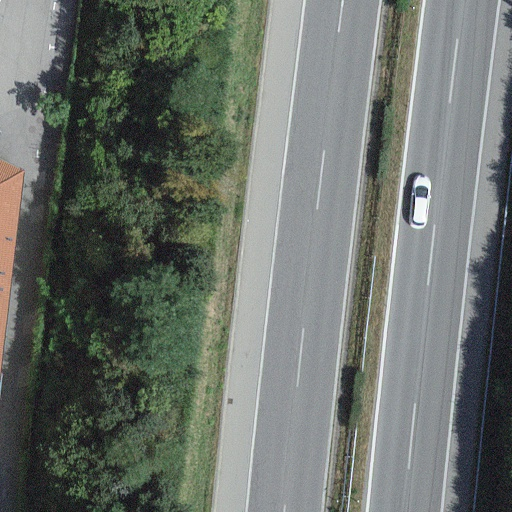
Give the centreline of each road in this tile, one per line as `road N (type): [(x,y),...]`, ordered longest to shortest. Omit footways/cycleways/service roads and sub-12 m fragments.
road 1 (motorway): [(350,0),(289,511)]
road 2 (motorway): [(406,511),(465,0)]
road 3 (unclassified): [(0,498),(11,480),(37,162),(0,104)]
